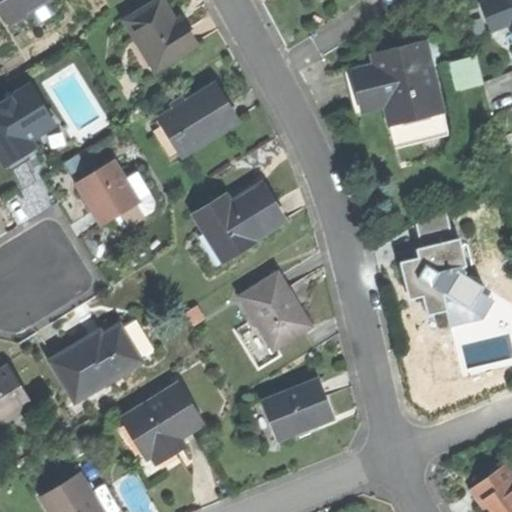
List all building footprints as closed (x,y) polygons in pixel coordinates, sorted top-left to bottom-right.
[(0,0),(0,5),(10,21),(43,0),(0,0)] [(152,0),(122,19),(154,70),(196,45),(179,17),(174,20),(168,11),(161,0),(152,0)] [(511,0),(486,0),(479,3),(489,27),(510,19),(511,24),(511,0)] [(372,94),(383,121),(404,112),(411,130),(462,109),(436,44),(384,65),(386,70),(392,86),(372,94)] [(455,90),(483,81),(474,53),(447,62),(455,90)] [(376,124),(383,121),(372,94),(392,86),(386,70),(358,81),(367,103),(376,124)] [(158,117),(181,154),(237,120),(224,100),(214,83),(158,117)] [(0,103),(0,153),(5,162),(15,156),(24,151),(19,143),(29,137),(54,122),(31,84),(0,103)] [(471,132),(462,109),(411,130),(420,153),(471,132)] [(34,145),(29,137),(19,143),(24,151),(34,145)] [(90,205),(101,223),(137,201),(111,159),(75,181),(90,205)] [(225,193),(192,213),(213,248),(222,242),(231,258),(254,244),(252,240),(284,221),(272,201),(261,183),(230,202),(225,193)] [(423,255),(400,261),(404,282),(408,299),(422,296),(426,315),(445,309),(452,307),(472,310),(480,293),(484,286),(462,275),(460,267),(467,265),(461,244),(452,240),(444,204),(415,222),(423,255)] [(223,263),(231,258),(222,242),(213,248),(223,263)] [(245,303),(273,348),(310,324),(296,302),(282,279),(245,303)] [(493,299),(480,293),(472,310),(452,307),(445,309),(450,325),(483,316),(493,299)] [(50,359),(75,401),(142,360),(120,324),(102,335),(99,329),(74,344),(50,359)] [(0,423),(30,405),(6,366),(0,369),(0,423)] [(267,401),(281,439),(311,427),(337,417),(322,380),(267,401)] [(121,419),(146,460),(151,457),(155,464),(172,454),(187,445),(183,438),(202,427),(177,385),(121,419)] [(511,511),(511,483),(511,482),(511,476),(504,464),(468,490),(479,504),(484,501),(491,511),(488,511),(511,511)] [(40,497),(49,511),(100,511),(77,474),(40,497)]
